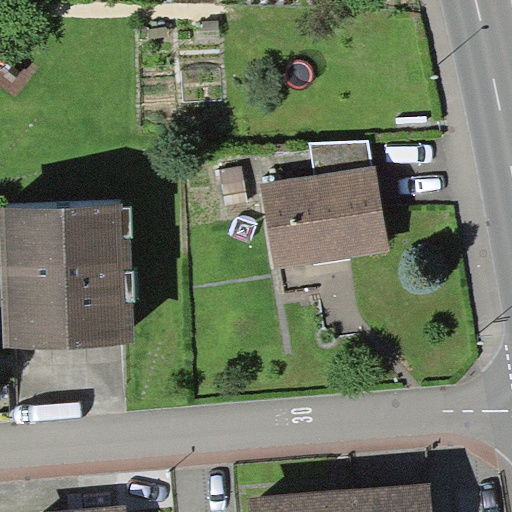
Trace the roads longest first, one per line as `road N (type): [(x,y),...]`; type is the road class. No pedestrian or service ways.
road 1 (residential): [(0,460),(511,410)]
road 2 (secondary): [(475,0),(511,171)]
